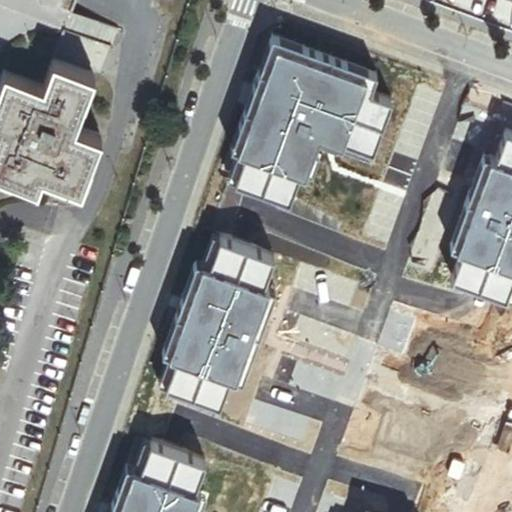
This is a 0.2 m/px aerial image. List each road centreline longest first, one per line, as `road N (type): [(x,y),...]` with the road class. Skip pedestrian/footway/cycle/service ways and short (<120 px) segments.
road 1 (residential): [(244,0),(69,511)]
road 2 (residential): [(511,67),(325,0)]
